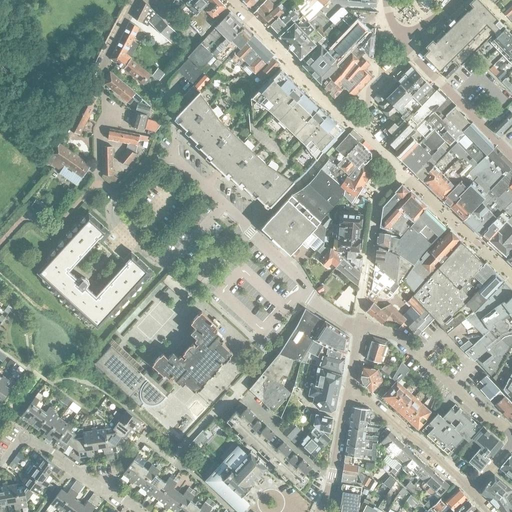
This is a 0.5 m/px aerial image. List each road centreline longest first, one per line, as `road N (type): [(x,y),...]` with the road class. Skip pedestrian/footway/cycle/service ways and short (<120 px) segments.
road 1 (residential): [(360,321),(403,339),(511,439)]
road 2 (residential): [(511,153),(398,35)]
road 3 (residential): [(349,385),(470,487)]
